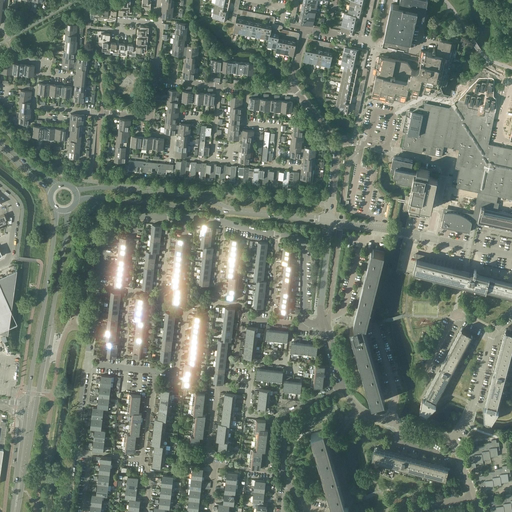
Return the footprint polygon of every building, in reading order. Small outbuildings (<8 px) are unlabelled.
[(141,0),(142,0),(142,4),(141,5),(144,6),(144,8),(150,8),(150,0),(141,0)] [(420,17),(422,17),(425,2),(425,0),(399,0),(399,5),(391,4),(384,35),(383,39),(384,39),(383,42),(410,48),(409,48),(410,45),(411,41),(414,26),(415,19),(420,19),(420,17)] [(121,6),(120,9),(119,8),(119,9),(118,10),(118,14),(126,15),(127,12),(129,12),(129,6),(127,6),(121,6)] [(99,10),(99,8),(95,7),(94,8),(94,9),(91,9),(90,18),(95,18),(95,16),(98,16),(99,10)] [(98,16),(98,19),(99,19),(104,19),(104,17),(107,17),(107,11),(108,11),(108,9),(103,8),(103,9),(102,9),(102,10),(99,10),(98,16)] [(107,17),(106,19),(107,20),(112,20),(112,18),(115,18),(116,9),(112,9),(111,9),(110,10),(110,11),(108,11),(107,11),(107,17)] [(145,35),(146,32),(148,32),(148,27),(140,26),(139,29),(138,29),(137,30),(137,34),(139,35),(139,34),(145,35)] [(110,34),(105,33),(101,33),(101,36),(98,36),(98,41),(107,42),(107,39),(108,39),(109,39),(109,38),(110,34)] [(139,34),(139,35),(139,37),(138,37),(137,38),(136,38),(136,43),(138,43),(145,43),(145,40),(147,41),(148,35),(145,35),(139,34)] [(372,96),(371,97),(382,100),(393,102),(393,100),(405,102),(407,94),(418,96),(419,90),(429,93),(431,87),(432,86),(434,86),(434,85),(441,87),(441,85),(446,86),(449,75),(453,57),(455,57),(458,43),(440,39),(440,42),(438,52),(437,53),(436,53),(435,53),(435,51),(435,50),(435,49),(435,48),(434,48),(433,48),(433,49),(432,52),(421,50),(419,56),(419,57),(418,62),(417,70),(412,69),(407,62),(399,60),(392,58),(388,58),(389,56),(386,56),(385,57),(379,56),(375,74),(376,74),(374,84),(372,96)] [(100,46),(102,46),(101,50),(105,50),(104,52),(110,53),(110,51),(111,44),(110,44),(108,44),(108,43),(108,42),(107,42),(98,41),(98,43),(100,46)] [(111,42),(110,44),(111,44),(110,51),(113,51),(113,53),(118,54),(118,52),(119,45),(116,45),(116,44),(116,43),(115,43),(111,42)] [(119,43),(119,45),(118,52),(121,52),(121,54),(127,55),(127,53),(127,52),(127,46),(124,46),(124,45),(124,44),(123,43),(119,43)] [(136,46),(136,47),(135,51),(144,52),(144,49),(146,49),(147,44),(147,43),(145,43),(138,43),(138,46),(137,46),(136,46)] [(127,44),(127,46),(127,52),(127,53),(130,53),(129,55),(135,55),(135,51),(136,47),(133,46),(133,45),(132,44),(127,44)] [(410,111),(402,148),(422,152),(423,147),(426,148),(425,153),(442,157),(453,159),(452,165),(484,171),(479,196),(473,222),(478,223),(478,220),(480,213),(483,199),(497,202),(497,199),(498,196),(511,199),(511,148),(489,144),(495,112),(496,107),(496,99),(494,96),(493,96),(493,95),(494,81),(494,80),(494,79),(493,79),(493,78),(492,78),(491,78),(488,78),(480,78),(479,78),(478,78),(478,79),(466,92),(459,99),(458,105),(452,109),(425,103),(424,108),(419,107),(412,111),(410,111)] [(205,125),(204,125),(201,125),(200,140),(205,140),(205,134),(211,135),(211,127),(205,126),(205,125)] [(274,141),(274,138),(275,133),(268,133),(268,132),(267,132),(265,131),(264,138),(263,146),(268,146),(269,141),(274,141)] [(205,140),(200,140),(198,155),(202,155),(202,154),(209,155),(209,147),(204,146),(205,140)] [(268,146),(263,146),(262,161),(265,161),(266,160),(272,161),(273,153),(268,152),(268,146)] [(393,156),(392,162),(390,169),(394,170),(393,174),(397,175),(397,178),(414,182),(410,202),(409,205),(411,205),(410,209),(420,211),(420,210),(425,211),(426,208),(430,209),(431,206),(437,178),(429,176),(430,171),(417,168),(416,170),(411,169),(413,160),(393,156)] [(371,159),(370,159),(369,159),(368,159),(367,159),(367,160),(366,160),(363,160),(362,165),(365,166),(365,167),(366,167),(366,168),(367,168),(368,168),(368,169),(369,169),(370,169),(371,169),(371,168),(372,168),(373,167),(374,166),(374,165),(374,164),(374,163),(374,162),(373,161),(373,160),(372,160),(371,159)] [(143,166),(144,161),(129,160),(128,170),(137,171),(138,166),(143,166)] [(186,162),(187,161),(183,160),(183,161),(176,161),(175,169),(181,169),(180,175),(185,176),(186,170),(186,162)] [(158,168),(159,163),(144,161),(143,166),(143,172),(152,172),(152,167),(158,168)] [(196,163),(196,162),(193,161),(193,162),(186,162),(186,170),(191,170),(190,176),(195,177),(196,171),(195,171),(196,163)] [(206,164),(206,163),(203,162),(203,163),(196,163),(195,171),(196,171),(201,171),(200,177),(205,178),(206,172),(205,172),(206,164)] [(166,174),(167,169),(173,169),(173,164),(159,163),(158,168),(157,173),(166,174)] [(216,165),(216,164),(213,163),(212,164),(206,164),(205,172),(206,172),(211,172),(210,178),(215,179),(216,173),(215,173),(216,165)] [(226,166),(226,165),(223,164),(222,165),(216,165),(215,173),(216,173),(220,173),(220,179),(225,180),(225,174),(226,166)] [(235,181),(236,167),(236,166),(232,165),(232,166),(226,166),(225,174),(230,174),(230,180),(235,181)] [(249,168),(249,167),(246,167),(246,168),(239,167),(238,175),(244,175),(243,181),(248,182),(249,176),(248,176),(249,168)] [(259,169),(259,168),(256,168),(256,169),(249,168),(248,176),(249,176),(253,176),(253,182),(256,183),(258,183),(258,177),(259,169)] [(269,170),(269,169),(266,169),(265,170),(259,169),(258,177),(263,177),(263,183),(268,184),(268,178),(269,170)] [(279,171),(279,170),(276,170),(275,171),(269,170),(268,178),(273,178),(273,184),(278,185),(278,179),(279,171)] [(289,172),(289,171),(285,171),(285,172),(279,171),(278,179),(283,179),(283,185),(286,186),(288,186),(288,180),(289,172)] [(298,187),(299,172),(295,172),(295,173),(289,172),(288,180),(293,180),(293,186),(298,187)] [(481,206),(478,220),(479,220),(511,227),(511,213),(508,213),(497,211),(499,203),(497,202),(483,199),(481,206)] [(384,252),(372,249),(353,327),(351,327),(373,404),(384,400),(364,331),(366,325),(384,252)] [(416,259),(413,272),(414,272),(414,273),(450,282),(452,283),(453,283),(454,283),(455,283),(455,282),(456,282),(465,284),(467,277),(467,276),(467,275),(468,275),(469,273),(460,270),(461,264),(416,254),(415,254),(416,259)] [(0,333),(8,335),(13,294),(17,270),(0,277),(0,333)] [(467,277),(465,284),(471,286),(477,287),(511,295),(511,285),(481,277),(480,276),(480,275),(477,275),(476,273),(476,270),(474,270),(474,271),(473,271),(472,271),(471,272),(470,272),(469,273),(468,275),(467,275),(467,276),(467,277)] [(425,398),(424,399),(433,403),(434,403),(435,401),(436,401),(452,373),(450,372),(471,334),(462,329),(441,367),(440,367),(438,366),(436,373),(425,395),(426,396),(425,398)] [(486,401),(486,404),(487,404),(486,407),(496,410),(496,409),(496,407),(498,407),(506,376),(505,376),(511,348),(511,332),(510,332),(506,331),(495,373),(494,373),(493,373),(491,372),(492,380),(486,401)] [(421,404),(420,409),(420,410),(420,411),(421,412),(421,413),(422,413),(423,414),(424,414),(425,414),(426,413),(427,413),(431,409),(433,407),(435,405),(436,405),(436,404),(435,404),(434,403),(433,403),(424,399),(425,398),(422,397),(422,399),(421,402),(421,404)] [(486,407),(483,406),(483,408),(483,410),(484,418),(484,419),(485,420),(485,421),(486,421),(486,422),(487,422),(488,422),(489,422),(490,422),(491,422),(491,421),(492,421),(492,420),(496,414),(498,412),(499,410),(496,409),(496,410),(486,407)] [(324,430),(312,433),(329,495),(333,506),(332,506),(332,509),(333,511),(347,511),(348,508),(346,507),(324,430)] [(496,442),(496,439),(491,440),(491,442),(484,443),(484,446),(476,446),(477,449),(468,450),(470,468),(476,467),(476,463),(483,463),(483,460),(491,459),(490,457),(498,456),(497,450),(500,450),(499,442),(496,442)] [(448,468),(406,457),(406,456),(406,455),(399,454),(375,448),(372,460),(403,468),(403,467),(445,478),(448,468)] [(507,465),(504,466),(502,466),(502,468),(495,469),(495,471),(487,472),(488,475),(479,476),(481,493),(487,493),(486,489),(494,488),(494,486),(501,485),(501,483),(509,482),(508,476),(510,476),(510,473),(510,468),(509,468),(507,468),(507,465)] [(511,494),(505,495),(506,497),(498,498),(498,501),(490,502),(490,511),(504,511),(511,511),(511,510),(511,509),(511,508),(511,494)]
